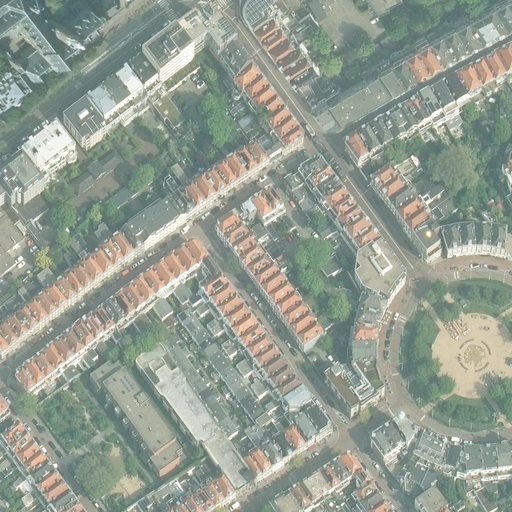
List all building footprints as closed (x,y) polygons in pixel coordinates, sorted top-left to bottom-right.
[(0,0),(0,19),(0,20),(6,16),(7,17),(9,19),(10,21),(12,23),(14,25),(15,28),(16,29),(19,33),(20,34),(22,36),(24,39),(25,41),(27,43),(29,45),(30,46),(19,55),(16,57),(13,59),(14,60),(13,61),(24,76),(26,75),(27,75),(29,74),(31,72),(32,72),(33,72),(32,71),(33,71),(32,71),(33,70),(34,70),(33,70),(35,68),(41,63),(42,65),(56,54),(58,53),(57,51),(94,23),(81,5),(80,6),(76,1),(67,8),(71,13),(56,24),(54,25),(54,24),(54,22),(53,20),(51,19),(49,18),(48,18),(46,19),(44,20),(43,22),(43,24),(28,4),(27,5),(24,0),(0,0)] [(266,0),(239,0),(239,2),(240,6),(241,7),(243,10),(246,14),(246,15),(267,1),(266,0)] [(253,25),(278,7),(284,3),(282,0),(277,0),(272,4),(269,0),(268,0),(267,1),(246,15),(253,25)] [(331,9),(328,4),(335,0),(311,0),(309,2),(318,19),(327,14),(325,12),(331,9)] [(511,5),(509,0),(500,0),(494,4),(506,27),(508,26),(511,23),(511,5)] [(260,34),(283,18),(280,14),(288,9),(284,3),(278,7),(253,25),(260,34)] [(506,27),(494,4),(481,10),(493,34),(495,33),(504,28),(506,27)] [(493,34),(481,10),(468,17),(481,41),(483,40),(482,39),(491,35),(493,34)] [(481,41),(468,17),(466,13),(453,20),(468,47),(470,46),(478,42),(481,41)] [(267,44),(290,28),(301,20),(297,14),(286,23),(283,18),(260,34),(267,44)] [(296,39),(314,28),(318,25),(315,21),(310,14),(301,20),(290,28),(267,44),(275,55),(297,40),(296,39)] [(468,47),(453,20),(452,20),(448,22),(446,20),(438,24),(455,55),(457,53),(465,49),(468,47)] [(231,42),(226,35),(225,34),(221,29),(220,27),(217,29),(214,25),(214,26),(210,21),(206,24),(203,21),(199,24),(198,22),(197,23),(189,29),(189,28),(184,32),(177,37),(175,38),(176,38),(175,39),(176,39),(175,39),(177,41),(191,58),(206,47),(209,48),(220,62),(236,50),(236,49),(231,43),(231,42)] [(455,55),(438,24),(437,25),(438,27),(427,34),(442,62),(444,60),(452,56),(455,55)] [(282,64),(322,40),(324,39),(318,30),(317,29),(315,30),(312,32),(311,32),(297,40),(275,55),(282,65),(282,64)] [(384,45),(394,38),(391,34),(381,40),(384,45)] [(442,62),(427,34),(414,41),(429,69),(432,68),(432,67),(440,63),(442,62)] [(199,70),(193,62),(194,62),(191,58),(177,41),(175,39),(142,64),(142,65),(144,66),(163,93),(165,95),(199,70)] [(289,73),(326,50),(328,49),(324,43),(322,40),(282,64),(289,73)] [(429,69),(414,41),(411,43),(408,42),(403,45),(403,48),(402,49),(417,76),(419,75),(427,70),(429,69)] [(370,55),(381,47),(377,43),(367,50),(370,55)] [(417,76),(402,49),(397,51),(396,50),(390,54),(390,55),(388,56),(391,61),(404,83),(405,82),(406,82),(414,77),(417,76)] [(226,73),(244,60),(240,54),(236,50),(220,62),(219,63),(226,73)] [(319,68),(315,62),(323,58),(324,59),(329,55),(326,50),(289,73),(288,73),(295,83),(304,77),(312,73),(319,68)] [(511,56),(510,52),(509,53),(495,60),(494,61),(483,67),(497,93),(502,102),(507,99),(501,88),(499,86),(507,82),(511,91),(511,56)] [(404,83),(391,61),(388,56),(376,64),(379,68),(392,90),(401,85),(402,85),(402,84),(404,83)] [(24,76),(13,61),(14,60),(13,59),(12,60),(11,59),(9,58),(7,60),(6,62),(9,66),(8,66),(4,69),(19,90),(26,84),(25,82),(27,80),(24,77),(25,76),(25,77),(25,76),(26,77),(26,76),(26,75),(24,76)] [(230,91),(252,70),(249,68),(244,60),(226,73),(230,78),(223,84),(228,92),(230,91)] [(392,90),(379,68),(376,64),(369,69),(366,64),(360,68),(358,64),(345,72),(353,84),(366,106),(375,100),(376,100),(384,95),(385,94),(392,90)] [(177,112),(165,97),(162,94),(163,93),(144,66),(142,65),(141,65),(135,69),(127,75),(148,102),(164,122),(166,120),(171,126),(169,127),(172,131),(184,122),(176,112),(177,112)] [(497,93),(483,67),(472,72),(487,98),(497,93)] [(19,90),(4,69),(3,70),(0,70),(0,69),(0,87),(8,99),(12,96),(12,95),(19,90)] [(261,83),(252,70),(230,91),(232,94),(231,96),(231,99),(234,102),(237,103),(261,83)] [(487,98),(472,72),(471,73),(470,74),(456,81),(455,82),(469,108),(471,109),(484,102),(484,101),(484,100),(487,98)] [(341,121),(322,91),(312,73),(304,77),(314,94),(307,99),(325,124),(326,124),(327,125),(328,124),(330,125),(331,125),(332,126),(333,126),(341,121)] [(148,102),(127,75),(122,79),(114,86),(134,112),(148,102)] [(469,108),(455,82),(454,82),(454,83),(450,85),(443,89),(443,88),(442,89),(458,116),(462,114),(461,112),(469,108)] [(248,109),(268,93),(261,83),(237,103),(228,110),(228,111),(231,115),(235,120),(248,110),(248,109)] [(353,113),(340,91),(338,88),(334,83),(322,91),(341,121),(349,116),(350,115),(353,113)] [(366,106),(353,84),(340,91),(353,113),(358,110),(359,110),(359,109),(366,106)] [(137,117),(134,112),(114,86),(114,85),(99,97),(120,123),(123,128),(137,117)] [(8,99),(0,87),(0,104),(4,101),(5,101),(8,99)] [(458,116),(442,89),(430,96),(445,125),(449,132),(454,129),(456,133),(460,131),(458,127),(462,125),(458,116)] [(242,131),(276,104),(268,93),(248,109),(248,110),(252,115),(244,122),(242,120),(237,124),(239,125),(238,125),(242,131)] [(445,125),(430,96),(429,96),(429,97),(422,101),(421,101),(418,103),(417,103),(431,130),(432,132),(445,125)] [(120,123),(99,97),(84,108),(79,112),(77,113),(78,113),(71,118),(70,119),(65,123),(63,124),(64,126),(65,126),(68,131),(69,132),(70,132),(76,141),(77,142),(81,147),(82,149),(84,148),(83,147),(87,145),(89,149),(102,139),(100,135),(104,132),(106,133),(120,123)] [(228,111),(228,110),(222,102),(212,111),(218,119),(228,111)] [(431,130),(417,103),(404,111),(419,138),(431,130)] [(262,130),(283,113),(276,104),(242,131),(245,135),(259,125),(262,130)] [(419,138),(404,111),(392,118),(407,145),(419,138)] [(257,151),(290,123),(283,113),(262,130),(266,135),(253,145),(257,151)] [(395,151),(407,145),(392,118),(380,125),(395,151)] [(277,150),(298,134),(290,123),(257,151),(264,160),(268,156),(265,152),(273,145),(277,150)] [(269,167),(264,160),(257,151),(253,145),(252,146),(235,124),(229,129),(230,130),(227,132),(231,137),(236,134),(237,135),(232,139),(241,151),(258,174),(262,171),(269,167)] [(395,151),(380,125),(368,132),(383,159),(395,151)] [(75,154),(57,131),(58,131),(56,129),(55,131),(47,137),(47,136),(42,140),(42,141),(37,144),(56,168),(65,161),(68,164),(71,165),(76,161),(77,158),(74,155),(75,154)] [(383,159),(368,132),(361,137),(356,140),(369,162),(368,163),(370,166),(383,159)] [(278,160),(302,146),(302,145),(303,141),(303,140),(298,134),(277,150),(273,153),(278,160)] [(180,150),(188,144),(183,139),(176,145),(180,150)] [(360,167),(368,163),(369,162),(356,140),(347,145),(346,146),(347,146),(347,148),(347,150),(346,151),(345,151),(345,152),(346,153),(347,154),(357,169),(366,180),(370,186),(379,180),(378,178),(375,173),(368,178),(360,167)] [(56,168),(37,144),(32,148),(27,152),(20,158),(19,157),(18,159),(22,163),(37,183),(38,182),(40,185),(43,186),(48,182),(49,179),(46,175),(56,168)] [(468,152),(464,146),(458,150),(462,156),(468,152)] [(258,174),(241,151),(231,158),(248,181),(258,174)] [(104,176),(117,167),(122,163),(115,153),(110,157),(112,160),(99,169),(97,166),(94,168),(102,178),(105,177),(104,176)] [(278,160),(273,153),(268,156),(264,160),(269,167),(278,160)] [(511,158),(504,155),(500,173),(511,175),(511,158)] [(248,181),(231,158),(220,165),(237,187),(240,185),(248,181)] [(426,171),(435,165),(433,161),(424,166),(426,171)] [(31,225),(49,211),(38,197),(44,192),(37,183),(22,163),(15,168),(8,167),(0,172),(0,196),(20,222),(25,229),(33,240),(48,259),(52,256),(44,246),(44,243),(31,225)] [(296,193),(326,173),(321,165),(316,164),(302,173),(290,181),(283,186),(298,206),(302,203),(303,203),(296,193)] [(237,187),(220,165),(210,171),(227,194),(237,187)] [(207,208),(188,182),(179,170),(178,168),(177,166),(170,171),(184,190),(179,193),(195,216),(207,208)] [(379,198),(403,180),(395,168),(378,178),(379,180),(370,186),(379,198)] [(98,182),(90,171),(88,173),(90,176),(78,186),(76,183),(71,187),(78,197),(96,183),(98,182)] [(227,194),(210,171),(199,178),(217,201),(227,194)] [(511,198),(511,175),(500,173),(488,171),(487,176),(496,177),(505,201),(511,198)] [(311,198),(333,182),(326,173),(296,193),(303,203),(311,198)] [(148,187),(155,181),(150,176),(143,181),(148,187)] [(217,201),(199,178),(196,180),(194,177),(188,182),(207,208),(217,201)] [(195,216),(179,193),(168,178),(165,181),(164,183),(173,196),(175,195),(176,196),(170,201),(185,223),(195,216)] [(419,201),(435,190),(427,179),(411,191),(387,208),(395,220),(419,201)] [(411,191),(403,180),(379,198),(387,208),(411,191)] [(424,207),(447,190),(452,186),(448,181),(435,190),(419,201),(395,220),(403,231),(428,213),(424,207)] [(306,216),(341,193),(333,182),(311,198),(303,203),(302,203),(298,206),(306,216)] [(105,219),(129,200),(142,191),(136,183),(124,193),(123,192),(99,212),(102,216),(105,219)] [(285,214),(271,194),(271,193),(259,201),(253,205),(249,208),(257,219),(274,242),(279,239),(271,228),(270,224),(279,218),(283,221),(290,231),(295,228),(285,214)] [(313,226),(324,219),(348,203),(341,193),(306,216),(313,226)] [(0,278),(16,266),(7,255),(24,242),(13,227),(20,222),(0,196),(0,278)] [(437,225),(459,210),(450,199),(429,214),(428,213),(403,231),(411,242),(411,243),(435,225),(437,225)] [(144,252),(179,227),(185,223),(170,201),(159,208),(128,230),(130,232),(120,239),(134,259),(144,251),(144,252)] [(348,223),(345,219),(355,212),(348,203),(324,219),(328,224),(331,222),(334,226),(320,236),(324,241),(333,234),(336,233),(335,232),(348,223)] [(244,227),(240,221),(243,219),(244,220),(245,219),(249,224),(257,219),(249,208),(218,229),(217,229),(217,235),(217,236),(222,243),(244,227)] [(374,239),(371,235),(369,231),(366,227),(355,212),(345,219),(348,223),(335,232),(336,233),(340,238),(328,246),(327,245),(322,249),(329,258),(335,254),(333,251),(344,243),(358,262),(380,247),(377,243),(374,239)] [(505,259),(505,235),(501,230),(491,228),(491,223),(495,220),(489,212),(481,218),(486,225),(490,256),(495,257),(505,259)] [(230,253),(263,230),(259,224),(248,232),(244,227),(222,243),(230,253)] [(445,252),(438,230),(437,225),(435,225),(411,243),(427,264),(429,264),(441,255),(445,252)] [(490,256),(486,225),(486,228),(472,228),(476,255),(481,256),(481,255),(490,256)] [(134,259),(120,239),(117,236),(111,241),(112,238),(103,226),(98,230),(124,266),(134,259)] [(476,255),(472,228),(455,230),(456,232),(461,256),(466,256),(476,255)] [(461,256),(456,232),(450,233),(445,234),(445,232),(444,232),(444,229),(438,230),(445,252),(447,259),(452,258),(461,256)] [(124,266),(98,230),(92,234),(102,248),(98,251),(114,274),(124,266)] [(259,249),(256,244),(267,235),(263,230),(230,253),(237,263),(259,249)] [(114,274),(98,251),(93,256),(78,236),(73,240),(104,281),(107,279),(114,274)] [(104,281),(73,240),(68,244),(83,264),(78,268),(93,289),(104,281)] [(245,274),(278,251),(280,249),(276,244),(263,254),(259,249),(237,263),(245,274)] [(208,263),(197,249),(198,248),(197,248),(192,247),(191,247),(183,254),(197,273),(209,265),(208,263)] [(405,281),(394,266),(391,262),(385,254),(382,250),(380,247),(358,262),(346,271),(358,296),(365,299),(386,310),(395,296),(404,285),(405,281)] [(275,270),(271,265),(280,258),(284,263),(287,260),(284,255),(282,256),(278,251),(245,274),(253,285),(275,270)] [(197,273),(183,254),(173,260),(187,280),(197,273)] [(93,289),(78,268),(68,256),(63,259),(72,271),(68,275),(85,296),(93,289)] [(386,310),(365,299),(358,296),(333,290),(327,281),(318,270),(309,256),(302,260),(301,259),(300,260),(328,299),(327,299),(335,302),(336,302),(337,302),(338,302),(339,301),(340,300),(344,302),(341,310),(352,314),(358,316),(381,324),(384,316),(384,315),(386,310)] [(190,284),(187,280),(173,260),(163,267),(177,287),(179,285),(182,288),(179,290),(188,303),(193,299),(184,287),(190,284)] [(342,272),(335,260),(318,270),(327,281),(342,272)] [(209,265),(197,273),(187,280),(190,284),(194,280),(201,289),(198,291),(200,294),(220,280),(209,265)] [(77,302),(61,280),(57,283),(47,271),(46,273),(40,266),(37,269),(42,276),(68,309),(76,302),(77,302)] [(174,289),(177,287),(163,267),(151,276),(168,298),(173,295),(182,307),(188,303),(179,290),(176,292),(174,289)] [(259,294),(282,278),(290,272),(292,270),(290,267),(283,271),(279,274),(275,269),(275,270),(253,285),(259,294)] [(276,297),(302,278),(298,272),(285,281),(282,278),(259,294),(266,303),(276,297)] [(85,296),(68,275),(61,280),(77,302),(84,297),(85,296)] [(68,309),(42,276),(37,280),(46,292),(42,295),(43,296),(56,314),(58,316),(68,309)] [(163,302),(168,298),(151,276),(142,283),(141,283),(140,284),(150,296),(167,319),(170,322),(174,320),(171,316),(173,315),(163,302)] [(297,297),(294,292),(306,283),(302,278),(276,297),(266,303),(274,314),(297,297)] [(205,307),(221,296),(228,292),(220,280),(200,294),(193,299),(188,303),(182,307),(180,308),(185,315),(189,312),(202,303),(205,307)] [(167,319),(150,296),(140,284),(131,291),(148,313),(152,310),(162,323),(167,319)] [(56,314),(43,296),(42,295),(37,298),(28,286),(23,290),(49,323),(58,316),(56,314)] [(49,323),(23,290),(21,291),(19,289),(12,294),(18,302),(22,300),(27,306),(23,309),(39,331),(49,323)] [(148,313),(131,291),(121,298),(147,334),(153,329),(144,317),(148,313)] [(213,318),(235,302),(236,302),(232,297),(228,292),(221,296),(205,307),(192,317),(195,320),(196,322),(209,313),(213,318)] [(281,323),(317,298),(313,292),(300,301),(297,297),(274,314),(281,323)] [(147,334),(121,298),(111,306),(128,329),(132,325),(142,338),(147,334)] [(311,317),(308,313),(321,303),(317,298),(281,323),(288,334),(311,317)] [(210,335),(243,312),(235,302),(213,318),(217,322),(206,330),(207,331),(205,333),(205,334),(207,337),(210,335)] [(128,329),(111,306),(102,313),(127,349),(132,345),(138,342),(135,337),(133,339),(131,343),(123,332),(128,329)] [(20,346),(39,331),(23,309),(3,325),(2,323),(0,324),(0,341),(10,354),(20,346)] [(195,320),(192,317),(189,312),(185,315),(174,320),(170,322),(171,323),(172,322),(174,326),(179,323),(182,327),(195,320)] [(224,333),(228,338),(250,322),(243,312),(210,335),(214,340),(224,333)] [(127,349),(102,313),(91,321),(107,342),(111,339),(116,346),(117,345),(122,351),(127,349)] [(296,344),(331,319),(327,313),(315,322),(311,317),(288,334),(296,344)] [(379,329),(381,324),(358,316),(353,333),(377,338),(378,333),(380,329),(379,329)] [(326,338),(323,333),(335,324),(331,319),(296,344),(303,354),(326,338)] [(183,337),(200,327),(196,322),(195,320),(182,327),(185,330),(179,333),(183,337)] [(107,342),(91,321),(81,329),(97,350),(102,357),(107,352),(102,345),(107,342)] [(222,357),(257,332),(250,322),(228,338),(231,342),(222,349),(218,344),(215,347),(215,348),(220,355),(222,357)] [(167,335),(164,331),(170,328),(167,324),(150,334),(155,342),(167,335)] [(205,334),(205,333),(200,327),(183,337),(184,340),(190,337),(193,341),(205,334)] [(97,350),(81,329),(71,337),(92,364),(98,360),(92,353),(97,350)] [(242,358),(265,342),(257,332),(222,357),(225,362),(229,367),(233,365),(229,360),(239,353),(242,358)] [(376,352),(377,338),(353,333),(350,333),(350,340),(348,340),(347,350),(351,351),(376,352)] [(192,351),(210,341),(207,337),(205,334),(193,341),(195,344),(190,347),(192,351)] [(160,349),(178,339),(175,335),(170,338),(167,335),(155,342),(159,348),(160,349)] [(92,364),(71,337),(62,344),(77,365),(82,361),(89,371),(90,371),(95,368),(92,364)] [(177,349),(175,345),(180,342),(178,339),(160,349),(165,357),(177,349)] [(10,354),(0,341),(0,359),(2,360),(10,354)] [(215,348),(215,347),(210,341),(192,351),(195,354),(200,351),(202,355),(215,348)] [(237,377),(272,353),(265,342),(242,358),(246,362),(233,372),(236,376),(237,377)] [(77,365),(62,344),(52,351),(56,356),(73,381),(80,377),(73,368),(77,365)] [(226,443),(221,436),(215,428),(210,422),(205,414),(201,407),(195,400),(190,393),(185,386),(180,379),(175,371),(170,364),(165,357),(160,349),(159,348),(134,367),(191,446),(196,453),(201,449),(208,460),(234,496),(247,487),(249,490),(256,485),(240,463),(239,463),(226,443)] [(203,365),(220,355),(215,348),(202,355),(205,359),(200,362),(203,365)] [(170,364),(188,354),(185,350),(180,353),(177,349),(165,357),(170,364)] [(73,381),(56,356),(52,351),(42,359),(56,377),(57,379),(58,380),(62,376),(68,384),(73,381)] [(376,352),(351,351),(352,371),(351,371),(351,372),(376,371),(377,371),(376,352)] [(257,379),(280,363),(272,353),(237,377),(241,383),(244,388),(250,384),(246,379),(253,374),(257,379)] [(188,364),(184,359),(190,356),(188,354),(170,364),(175,371),(188,364)] [(316,354),(308,359),(317,371),(325,366),(316,354)] [(225,362),(222,357),(220,355),(203,365),(205,368),(210,365),(213,370),(225,362)] [(56,377),(42,359),(33,366),(52,391),(55,395),(59,391),(56,388),(53,383),(57,379),(56,377)] [(230,369),(229,367),(225,362),(213,370),(215,373),(210,376),(213,380),(230,369)] [(267,387),(287,373),(280,363),(257,379),(260,383),(253,389),(250,384),(244,388),(246,390),(251,397),(252,398),(265,389),(267,387)] [(180,379),(198,368),(195,364),(190,367),(188,364),(175,371),(180,379)] [(52,391),(33,366),(23,374),(31,384),(38,395),(43,391),(48,398),(49,399),(55,395),(52,391)] [(118,368),(112,373),(109,368),(89,383),(99,396),(102,394),(123,423),(152,463),(149,465),(158,479),(178,464),(175,460),(181,456),(118,368)] [(180,379),(185,386),(197,378),(194,374),(200,370),(198,368),(180,379)] [(236,376),(233,372),(230,369),(213,380),(215,383),(220,379),(223,384),(236,376)] [(384,396),(382,394),(382,393),(377,374),(376,374),(376,371),(351,372),(337,372),(324,383),(350,419),(358,413),(360,416),(363,414),(364,414),(369,410),(374,407),(377,404),(376,402),(384,396)] [(271,399),(294,383),(287,373),(267,387),(270,390),(267,392),(265,389),(252,398),(255,402),(258,401),(268,394),(271,399)] [(31,384),(23,374),(16,379),(16,384),(21,392),(31,384)] [(224,394),(241,383),(237,377),(236,376),(223,384),(226,387),(221,390),(224,394)] [(190,393),(208,382),(205,378),(200,381),(197,378),(185,386),(190,393)] [(207,392),(204,388),(209,385),(208,382),(190,393),(195,400),(207,392)] [(246,390),(244,388),(241,383),(224,394),(226,397),(231,394),(234,398),(246,390)] [(277,411),(302,393),(294,383),(271,399),(275,404),(262,412),(266,418),(277,411)] [(34,398),(38,395),(31,384),(21,392),(32,406),(38,402),(34,398)] [(234,408),(251,397),(246,390),(234,398),(236,401),(231,405),(234,408)] [(201,407),(217,396),(215,392),(210,395),(207,392),(195,400),(201,407)] [(329,432),(302,393),(277,411),(284,420),(290,428),(302,419),(310,431),(319,443),(328,437),(329,437),(330,435),(330,433),(329,432)] [(217,406),(214,402),(219,399),(217,396),(201,407),(205,414),(217,406)] [(244,412),(256,404),(255,402),(252,398),(251,397),(234,408),(236,411),(241,408),(244,412)] [(10,417),(0,403),(0,425),(0,426),(10,417)] [(244,422),(261,411),(256,404),(244,412),(246,415),(241,419),(244,422)] [(210,422),(227,410),(225,406),(220,410),(217,406),(205,414),(210,422)] [(227,420),(224,416),(229,413),(227,410),(210,422),(215,428),(227,420)] [(284,467),(255,426),(266,418),(262,412),(261,411),(244,422),(246,426),(249,432),(244,435),(272,475),(284,467)] [(306,452),(292,432),(285,438),(283,435),(284,434),(277,424),(284,420),(277,411),(266,418),(295,459),(306,452)] [(18,428),(10,417),(0,426),(7,435),(8,437),(18,428)] [(295,459),(266,418),(255,426),(284,467),(295,459)] [(319,443),(310,431),(302,419),(290,428),(292,432),(306,452),(319,443)] [(221,436),(237,424),(235,421),(230,424),(227,420),(215,428),(221,436)] [(234,431),(239,427),(237,424),(221,436),(226,443),(237,435),(234,431)] [(411,470),(419,439),(403,426),(400,425),(397,425),(390,430),(385,433),(386,433),(379,437),(396,461),(397,461),(395,458),(398,455),(403,461),(398,464),(405,475),(411,470)] [(6,455),(27,440),(18,428),(8,437),(7,435),(2,438),(4,440),(0,443),(0,447),(2,450),(0,451),(0,460),(6,455)] [(272,475),(244,435),(240,442),(234,446),(244,460),(242,462),(240,463),(256,485),(258,484),(272,475)] [(396,461),(379,437),(373,441),(372,443),(371,445),(371,447),(371,449),(396,483),(405,475),(398,464),(396,461)] [(438,487),(441,479),(443,468),(448,452),(440,449),(419,439),(411,470),(405,475),(396,483),(404,494),(416,500),(418,498),(420,493),(424,496),(425,496),(434,489),(438,487)] [(0,471),(2,474),(34,450),(27,440),(6,455),(9,459),(0,466),(0,471)] [(200,463),(186,444),(182,447),(195,466),(200,463)] [(20,474),(41,459),(34,450),(2,474),(6,479),(17,470),(20,474)] [(511,460),(510,450),(495,454),(498,483),(511,480),(511,460)] [(463,472),(463,455),(448,452),(443,468),(441,479),(442,479),(443,480),(447,482),(451,479),(452,477),(456,478),(459,470),(463,472)] [(498,483),(495,454),(478,456),(481,484),(490,498),(497,494),(496,486),(498,486),(498,483)] [(494,506),(490,498),(481,484),(478,456),(463,455),(463,472),(459,470),(456,478),(456,480),(462,482),(464,493),(466,496),(473,492),(474,493),(472,494),(475,500),(477,499),(484,511),(493,511),(497,510),(494,506)] [(26,483),(47,468),(41,459),(20,474),(26,483)] [(234,496),(208,460),(202,464),(205,468),(204,469),(201,465),(197,467),(225,506),(236,499),(234,496)] [(369,487),(351,463),(350,461),(348,460),(345,460),(343,461),(338,465),(359,494),(369,487)] [(359,494),(338,465),(328,471),(343,492),(348,488),(354,497),(359,494)] [(216,511),(225,506),(197,467),(194,469),(197,473),(195,474),(205,488),(199,492),(214,511),(216,511)] [(24,500),(55,478),(47,468),(26,483),(25,484),(26,486),(18,492),(24,500)] [(344,505),(338,496),(343,493),(343,492),(328,471),(298,491),(313,511),(342,511),(340,508),(344,505)] [(214,511),(199,492),(195,495),(184,482),(189,479),(186,474),(176,481),(179,485),(185,493),(199,511),(214,511)] [(39,504),(62,488),(55,478),(24,500),(21,503),(25,508),(36,500),(39,504)] [(348,511),(353,511),(376,497),(369,487),(359,494),(354,497),(344,505),(348,511)] [(416,511),(447,511),(457,505),(455,501),(454,502),(447,492),(438,487),(434,489),(444,495),(451,505),(445,509),(434,494),(414,508),(416,511)] [(47,511),(68,497),(62,488),(39,504),(42,508),(39,511),(36,507),(28,511),(27,511),(25,509),(20,511),(47,511)] [(107,495),(103,488),(96,492),(96,493),(101,499),(107,495)] [(169,511),(184,511),(176,500),(167,488),(157,495),(162,501),(168,496),(173,501),(170,504),(167,503),(164,505),(169,511)] [(313,511),(298,491),(288,498),(297,511),(313,511)] [(199,511),(185,493),(176,500),(184,511),(199,511)] [(169,511),(164,505),(162,501),(157,495),(152,498),(162,511),(169,511)] [(68,511),(76,507),(68,497),(47,511),(68,511)] [(376,511),(384,507),(376,497),(353,511),(376,511)] [(297,511),(288,498),(282,502),(284,504),(281,506),(280,505),(278,505),(276,506),(275,511),(273,511),(297,511)] [(497,510),(509,503),(506,498),(494,506),(497,510)] [(154,511),(146,502),(136,508),(139,511),(154,511)] [(0,511),(7,511),(6,511),(11,507),(8,503),(0,509),(0,511)] [(459,511),(464,508),(460,503),(457,505),(447,511),(459,511)]
